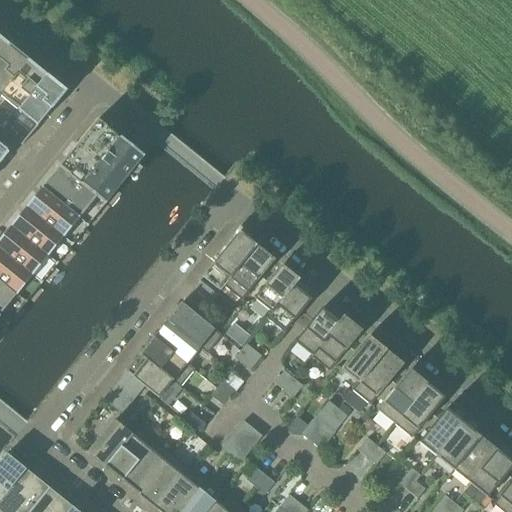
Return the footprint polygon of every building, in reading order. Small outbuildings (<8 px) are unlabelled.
[(0,57),(9,46),(0,38),(0,57)] [(0,57),(0,95),(28,61),(9,46),(0,57)] [(0,95),(0,96),(18,111),(46,76),(28,61),(0,95)] [(66,92),(46,76),(18,111),(38,127),(66,92)] [(59,167),(106,205),(144,157),(120,138),(97,120),(59,167)] [(0,144),(0,162),(9,152),(0,144)] [(105,205),(106,205),(59,167),(42,189),(88,226),(105,205)] [(87,228),(88,226),(42,189),(26,208),(73,246),(87,228)] [(57,265),(73,246),(26,208),(11,227),(57,265)] [(56,266),(57,265),(11,227),(0,240),(0,250),(42,284),(56,266)] [(247,257),(256,246),(248,240),(239,233),(217,261),(216,260),(203,277),(220,292),(224,287),(223,286),(247,257)] [(256,246),(247,257),(223,286),(224,287),(241,301),(274,261),(256,246)] [(0,281),(26,303),(42,284),(0,250),(0,281)] [(293,286),(294,287),(299,281),(280,266),(265,284),(254,299),(271,312),(271,313),(293,286)] [(26,304),(26,303),(0,281),(0,315),(16,296),(26,304)] [(200,281),(193,289),(212,304),(218,296),(200,281)] [(310,300),(294,287),(293,286),(271,313),(271,312),(266,319),(284,333),(310,300)] [(203,315),(212,304),(193,289),(184,300),(203,315)] [(207,355),(221,336),(181,304),(167,321),(200,348),(199,349),(207,355)] [(339,323),(338,323),(321,309),(295,342),(312,356),(311,357),(339,323)] [(338,323),(339,323),(311,357),(328,371),(361,331),(343,317),(338,323)] [(167,321),(154,338),(186,365),(187,364),(199,349),(200,348),(167,321)] [(359,384),(385,351),(368,336),(341,369),(358,383),(359,384)] [(154,338),(140,355),(173,381),(172,382),(180,388),(194,370),(187,364),(186,365),(154,338)] [(256,364),(261,357),(246,344),(240,352),(256,364)] [(403,365),(385,351),(359,384),(358,383),(352,390),(370,405),(403,365)] [(250,371),(256,364),(240,352),(234,359),(250,371)] [(173,381),(140,355),(126,372),(144,387),(159,399),(172,382),(173,381)] [(376,410),(394,425),(427,384),(409,370),(376,410)] [(118,382),(137,397),(144,387),(126,372),(118,382)] [(274,384),(284,391),(293,379),(284,372),(274,384)] [(303,387),(293,379),(284,391),(293,399),(303,387)] [(222,381),(216,389),(228,398),(234,391),(222,381)] [(118,382),(111,391),(129,406),(137,397),(118,382)] [(444,398),(427,384),(394,425),(411,439),(444,398)] [(222,405),(228,398),(216,389),(210,396),(222,405)] [(129,406),(111,391),(103,400),(122,415),(129,406)] [(316,417),(325,425),(338,409),(328,402),(316,417)] [(347,417),(338,409),(325,425),(334,433),(347,417)] [(419,443),(436,457),(463,424),(445,410),(419,443)] [(200,433),(206,425),(190,413),(185,420),(200,433)] [(105,467),(132,435),(131,434),(114,421),(88,453),(105,467)] [(243,422),(236,431),(254,446),(262,437),(243,422)] [(480,437),(463,424),(436,457),(453,470),(480,437)] [(137,427),(131,434),(132,435),(105,467),(122,481),(155,441),(137,427)] [(236,431),(228,440),(247,455),(254,446),(236,431)] [(496,451),(480,437),(453,470),(470,484),(496,451)] [(357,451),(366,458),(376,446),(367,439),(357,451)] [(247,455),(228,440),(221,450),(239,465),(247,455)] [(122,481),(138,495),(171,455),(155,441),(122,481)] [(386,454),(376,446),(366,458),(376,466),(386,454)] [(511,467),(511,463),(496,451),(470,484),(487,498),(511,467)] [(0,501),(26,470),(7,454),(0,462),(0,501)] [(155,508),(188,468),(171,455),(138,495),(155,508)] [(155,508),(159,511),(180,511),(205,482),(188,468),(155,508)] [(246,481),(255,488),(265,476),(256,469),(246,481)] [(398,484),(408,492),(416,482),(420,476),(411,469),(398,484)] [(36,477),(26,470),(0,501),(0,511),(30,511),(50,489),(36,477)] [(264,496),(274,484),(265,476),(255,488),(264,496)] [(511,511),(511,480),(493,505),(501,511),(511,511)] [(205,482),(180,511),(207,511),(215,503),(216,503),(222,496),(205,482)] [(425,490),(416,482),(408,492),(417,500),(425,490)] [(69,511),(73,508),(59,496),(50,489),(30,511),(69,511)] [(279,508),(284,511),(291,511),(298,503),(289,496),(279,508)] [(432,511),(447,511),(454,504),(445,496),(432,511)] [(207,511),(226,511),(216,503),(215,503),(207,511)] [(306,511),(308,511),(298,503),(291,511),(306,511)]
